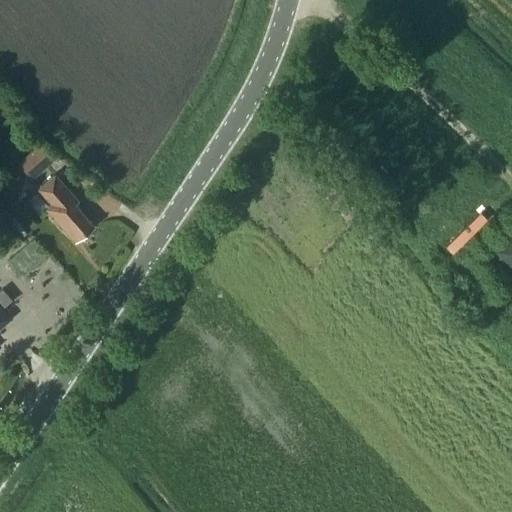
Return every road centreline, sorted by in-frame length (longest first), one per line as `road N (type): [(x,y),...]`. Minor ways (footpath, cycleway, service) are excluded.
road 1 (tertiary): [(0,467),(244,105),(287,0)]
road 2 (track): [(309,0),(332,9),(511,184)]
